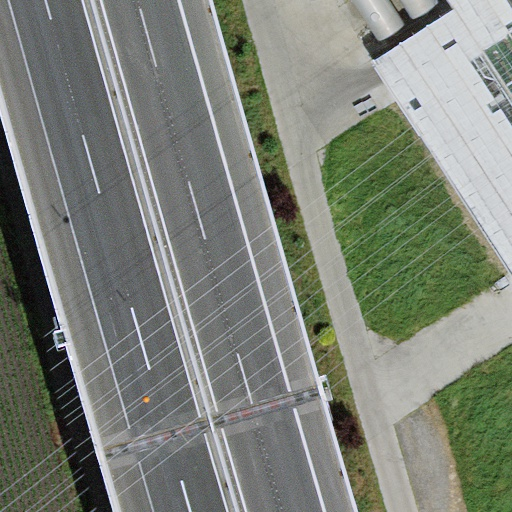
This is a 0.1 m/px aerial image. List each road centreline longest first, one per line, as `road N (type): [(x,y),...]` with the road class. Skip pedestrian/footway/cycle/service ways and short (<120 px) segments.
road 1 (motorway): [(286,511),(140,0)]
road 2 (motorway): [(43,0),(189,511)]
